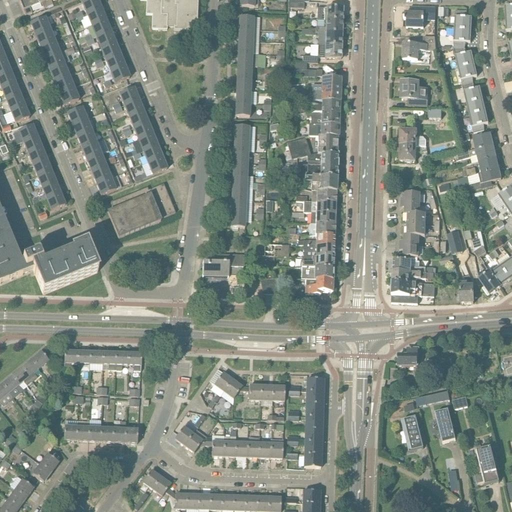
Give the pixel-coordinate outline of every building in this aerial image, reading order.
[(43,10),(48,8),(44,0),(24,0),(19,2),(25,17),(32,14),(30,9),(41,4),(43,10)] [(86,16),(101,10),(96,0),(91,0),(82,4),(86,16)] [(151,31),(167,31),(167,28),(174,29),(173,32),(196,33),(197,0),(140,0),(140,1),(146,2),(146,16),(152,16),(151,31)] [(257,0),(240,0),(240,9),(258,9),(257,0)] [(435,9),(410,8),(410,14),(404,14),(404,22),(406,22),(406,29),(423,30),(423,22),(435,22),(435,9)] [(324,22),(342,23),(343,10),(317,9),(317,14),(316,21),(324,22)] [(91,27),(105,22),(101,10),(86,16),(91,27)] [(454,31),(471,31),(472,19),(467,19),(466,13),(455,12),(454,31)] [(35,37),(50,31),(45,19),(30,25),(35,37)] [(239,31),(253,32),(253,19),(239,19),(239,31)] [(96,39),(110,33),(105,22),(91,27),(96,39)] [(316,34),(318,34),(342,35),(342,23),(324,22),(324,28),(316,28),(316,31),(316,34)] [(40,49),(55,43),(50,31),(35,37),(40,49)] [(238,43),(257,44),(258,32),(253,32),(239,31),(238,43)] [(453,51),(464,49),(466,44),(470,44),(471,31),(454,31),(453,48),(440,49),(440,51),(453,50),(453,51)] [(101,50),(115,45),(110,33),(96,39),(101,50)] [(318,47),(341,48),(342,35),(318,34),(318,47)] [(403,62),(418,63),(419,53),(427,54),(427,53),(436,53),(434,39),(423,38),(423,46),(403,45),(403,62)] [(45,60),(59,55),(55,43),(40,49),(45,60)] [(238,56),(257,57),(257,44),(238,43),(238,56)] [(105,62),(120,56),(115,45),(101,50),(105,62)] [(318,47),(317,58),(317,59),(318,59),(324,60),(341,61),(341,48),(318,47)] [(458,70),(474,66),(471,53),(466,55),(464,49),(453,51),(455,57),(458,70)] [(50,72),(64,66),(59,55),(45,60),(50,72)] [(110,74),(124,68),(120,56),(105,62),(110,74)] [(237,68),(251,69),(256,69),(257,57),(238,56),(237,68)] [(5,62),(0,64),(0,77),(10,74),(5,62)] [(54,84),(69,78),(64,66),(50,72),(54,84)] [(462,87),(473,85),(472,79),(477,78),(474,66),(458,70),(461,82),(462,87)] [(124,68),(110,74),(115,85),(129,80),(124,68)] [(237,81),(251,81),(251,69),(237,68),(237,81)] [(315,78),(316,72),(306,71),(294,70),(294,77),(315,79),(315,78)] [(0,88),(1,91),(15,85),(10,74),(0,77),(0,88)] [(59,96),(74,90),(69,78),(54,84),(59,96)] [(312,100),(339,101),(340,80),(321,80),(321,87),(312,87),(312,100)] [(236,93),(250,94),(254,94),(255,81),(251,81),(237,81),(236,93)] [(417,84),(417,81),(409,81),(409,84),(402,84),(401,101),(409,101),(409,107),(421,108),(421,107),(426,107),(426,101),(423,101),(423,85),(419,85),(419,84),(417,84)] [(5,102),(20,97),(15,85),(1,91),(5,102)] [(466,105),(482,101),(479,89),(475,90),(473,85),(462,87),(463,92),(463,93),(466,105)] [(74,90),(59,96),(64,108),(79,102),(74,90)] [(124,107),(138,101),(133,90),(119,96),(124,107)] [(236,106),(250,106),(250,94),(236,93),(236,106)] [(10,114),(24,108),(20,97),(5,102),(10,114)] [(307,114),(339,116),(339,101),(312,100),(312,103),(321,103),(321,108),(307,108),(307,114)] [(129,119),(143,113),(138,101),(124,107),(129,119)] [(469,117),(485,113),(482,101),(466,105),(469,117)] [(250,106),(236,106),(235,118),(249,119),(250,106)] [(462,113),(461,112),(460,111),(459,106),(458,107),(453,108),(454,112),(457,112),(456,112),(457,114),(458,116),(460,116),(461,115),(462,113)] [(24,108),(10,114),(15,125),(29,120),(24,108)] [(72,127),(87,121),(93,118),(92,117),(97,115),(95,109),(89,112),(89,111),(83,113),(82,109),(67,115),(72,127)] [(452,122),(453,122),(452,113),(441,113),(428,112),(428,120),(440,121),(440,123),(452,123),(452,122)] [(133,130),(148,125),(143,113),(129,119),(133,130)] [(485,113),(469,117),(472,129),(473,135),(484,132),(484,126),(488,125),(485,113)] [(321,126),(338,126),(339,116),(307,114),(300,115),(301,121),(306,120),(321,121),(321,126)] [(77,139),(91,133),(87,121),(72,127),(77,139)] [(138,142),(152,136),(148,125),(133,130),(138,142)] [(4,135),(11,132),(9,126),(2,129),(4,135)] [(338,126),(321,126),(320,127),(309,126),(308,138),(316,138),(338,139),(338,126)] [(32,127),(18,132),(23,144),(37,138),(32,127)] [(234,141),(248,141),(249,129),(235,128),(234,141)] [(400,147),(426,148),(426,142),(423,138),(417,138),(417,132),(401,132),(400,147)] [(82,151),(96,145),(91,133),(77,139),(82,151)] [(475,151),(493,147),(490,135),(472,140),(475,151)] [(143,154),(157,148),(152,136),(138,142),(143,154)] [(459,144),(470,142),(469,136),(458,138),(459,144)] [(27,155),(41,150),(37,138),(23,144),(27,155)] [(337,157),(338,139),(316,138),(316,156),(320,157),(320,156),(337,157)] [(300,160),(310,157),(305,140),(287,145),(289,153),(283,154),(286,163),(291,162),(300,160)] [(234,153),(248,154),(248,141),(234,141),(234,153)] [(86,162),(101,156),(96,145),(82,151),(86,162)] [(426,148),(400,147),(399,163),(405,163),(405,164),(412,165),(412,164),(416,164),(417,154),(427,154),(426,148)] [(472,164),(496,158),(493,147),(475,151),(462,155),(455,156),(456,163),(470,159),(472,164)] [(148,165),(162,159),(157,148),(143,154),(148,165)] [(41,150),(27,155),(32,167),(46,161),(41,150)] [(233,166),(247,167),(248,154),(234,153),(233,166)] [(91,174),(106,168),(101,156),(86,162),(91,174)] [(296,178),(336,180),(337,157),(320,156),(320,157),(316,156),(315,163),(308,163),(307,167),(296,167),(296,178)] [(481,176),(499,171),(496,158),(472,164),(472,165),(478,163),(481,176)] [(20,172),(24,171),(19,159),(15,161),(20,172)] [(162,159),(148,165),(152,177),(167,171),(162,159)] [(37,178),(51,173),(46,161),(32,167),(37,178)] [(124,176),(128,174),(123,162),(119,164),(124,176)] [(233,179),(247,179),(247,167),(233,166),(233,179)] [(96,186),(111,180),(106,168),(91,174),(96,186)] [(462,175),(464,180),(468,179),(477,177),(475,170),(466,172),(462,175)] [(468,179),(470,187),(480,185),(481,186),(483,186),(501,181),(499,171),(481,176),(477,177),(468,179)] [(41,190),(55,184),(51,173),(37,178),(41,190)] [(311,193),(336,194),(336,180),(296,178),(296,179),(293,179),(293,184),(311,184),(311,193)] [(232,191),(246,192),(247,179),(233,179),(232,191)] [(460,190),(470,187),(468,179),(464,180),(458,181),(460,190)] [(111,180),(96,186),(101,198),(116,192),(111,180)] [(46,201),(60,196),(55,184),(41,190),(46,201)] [(118,240),(160,223),(160,221),(175,214),(163,185),(148,192),(147,189),(110,204),(113,212),(108,214),(118,240)] [(497,197),(504,207),(511,202),(511,188),(497,197)] [(231,204),(245,205),(246,192),(232,191),(231,204)] [(310,204),(335,205),(336,194),(311,193),(311,204),(310,204)] [(402,205),(419,206),(420,195),(406,194),(406,201),(402,200),(402,205)] [(60,196),(46,201),(51,213),(65,207),(60,196)] [(231,217),(245,217),(245,205),(231,204),(231,217)] [(311,215),(335,215),(335,205),(310,204),(310,215),(311,215)] [(290,205),(290,213),(298,213),(298,205),(290,205)] [(405,216),(426,217),(426,215),(419,215),(419,206),(402,205),(402,210),(405,210),(405,216)] [(32,255),(27,257),(19,260),(0,212),(0,285),(33,272),(43,296),(97,274),(86,247),(72,253),(72,254),(43,266),(39,256),(33,258),(32,255)] [(40,222),(48,219),(45,213),(38,216),(40,222)] [(310,225),(334,226),(335,215),(311,215),(310,225)] [(404,226),(426,227),(426,217),(405,216),(404,226)] [(245,217),(231,217),(230,229),(232,229),(232,231),(237,232),(238,230),(244,230),(245,217)] [(316,238),(334,238),(334,226),(310,225),(310,237),(316,238)] [(404,237),(419,238),(419,237),(426,237),(426,227),(404,226),(404,237)] [(451,254),(460,251),(455,234),(446,236),(451,254)] [(400,248),(419,249),(419,238),(404,237),(404,243),(400,243),(400,248)] [(303,247),(334,249),(334,238),(316,238),(316,243),(298,242),(298,247),(303,247)] [(264,258),(269,258),(289,258),(289,247),(265,246),(264,258)] [(303,258),(333,260),(334,249),(303,247),(303,258)] [(419,249),(400,248),(399,252),(403,252),(403,258),(418,259),(419,254),(425,255),(426,250),(419,249)] [(478,260),(486,254),(483,248),(474,254),(478,260)] [(202,279),(228,280),(228,276),(244,277),(244,257),(216,256),(216,265),(202,264),(202,279)] [(440,266),(453,264),(452,257),(439,260),(440,266)] [(257,268),(268,269),(269,258),(264,258),(255,258),(257,268)] [(302,270),(333,271),(333,260),(303,258),(303,264),(302,264),(302,270)] [(511,281),(511,279),(511,261),(511,260),(501,267),(511,281)] [(393,273),(433,275),(433,270),(411,269),(412,263),(393,262),(393,273)] [(501,288),(511,281),(501,267),(491,274),(501,288)] [(305,282),(333,282),(333,271),(302,270),(301,282),(305,282)] [(501,288),(491,274),(489,271),(482,275),(483,277),(478,280),(489,297),(501,289),(500,288),(501,288)] [(392,284),(422,286),(422,284),(416,284),(416,280),(434,281),(434,275),(433,275),(393,273),(392,284)] [(263,296),(275,296),(276,281),(274,281),(260,280),(263,296)] [(333,282),(305,282),(305,297),(321,297),(321,294),(332,295),(333,282)] [(422,286),(392,284),(392,305),(418,306),(418,298),(434,299),(435,286),(422,286)] [(467,284),(460,284),(460,305),(473,305),(473,287),(467,287),(467,284)] [(202,301),(228,302),(228,294),(202,293),(202,301)] [(397,368),(408,369),(418,369),(418,350),(407,350),(407,357),(398,357),(397,368)] [(71,365),(77,366),(77,354),(64,353),(64,365),(65,365),(64,371),(71,371),(71,365)] [(31,362),(39,371),(49,363),(41,354),(31,362)] [(77,366),(89,366),(90,354),(77,354),(77,366)] [(89,366),(102,366),(103,355),(90,354),(89,366)] [(102,372),(115,373),(115,355),(103,355),(102,366),(103,366),(102,372)] [(122,367),(128,367),(128,356),(115,355),(115,373),(122,373),(122,367)] [(141,374),(141,368),(141,356),(128,356),(128,367),(134,368),(134,373),(141,374)] [(37,379),(34,375),(39,371),(31,362),(21,370),(32,384),(37,379)] [(27,388),(32,384),(21,370),(11,378),(19,388),(24,384),(27,388)] [(214,387),(223,394),(233,382),(223,375),(214,387)] [(1,387),(9,396),(19,388),(11,378),(1,387)] [(49,384),(55,389),(58,385),(52,380),(49,384)] [(306,393),(323,394),(323,381),(307,381),(306,393)] [(223,394),(221,398),(233,406),(233,401),(239,393),(245,394),(245,389),(242,389),(233,382),(223,394)] [(52,393),(55,389),(49,384),(46,389),(52,393)] [(0,403),(9,396),(1,387),(0,387),(0,403)] [(249,407),(260,408),(261,388),(249,387),(249,389),(245,389),(245,394),(249,394),(249,407)] [(272,404),(273,388),(261,388),(260,408),(272,408),(272,404)] [(272,404),(284,404),(285,389),(273,388),(272,404)] [(306,406),(323,407),(323,394),(306,393),(306,406)] [(467,398),(454,401),(456,411),(469,408),(467,398)] [(33,406),(39,410),(43,406),(37,401),(33,406)] [(36,414),(39,410),(33,406),(30,410),(36,414)] [(306,419),(322,419),(323,407),(306,406),(306,419)] [(448,412),(435,415),(442,445),(456,442),(448,412)] [(208,417),(199,428),(206,433),(214,422),(208,417)] [(305,431),(322,432),(322,419),(306,419),(305,431)] [(416,419),(401,423),(409,454),(423,450),(416,419)] [(76,443),(88,443),(89,430),(89,424),(77,423),(77,425),(76,443)] [(64,442),(76,443),(77,425),(65,424),(65,428),(64,428),(64,442)] [(112,444),(125,445),(125,431),(126,424),(120,424),(120,431),(113,431),(112,444)] [(15,431),(21,436),(24,431),(18,427),(15,431)] [(175,441),(184,448),(193,436),(183,429),(175,441)] [(88,443),(100,444),(101,430),(89,430),(88,443)] [(100,444),(112,444),(113,431),(101,430),(100,444)] [(125,445),(136,446),(137,446),(137,432),(125,431),(125,445)] [(200,447),(205,447),(204,443),(206,438),(197,431),(193,436),(184,448),(194,455),(200,447)] [(305,444),(321,445),(322,432),(305,431),(305,444)] [(47,437),(54,444),(59,440),(52,433),(47,437)] [(212,458),(223,459),(224,443),(224,436),(218,436),(218,443),(212,443),(204,443),(205,447),(212,448),(212,458)] [(7,441),(13,446),(17,441),(10,437),(7,441)] [(247,460),(259,460),(260,439),(248,438),(248,444),(247,460)] [(259,460),(271,460),(271,441),(270,441),(270,439),(260,439),(259,460)] [(10,450),(13,446),(7,441),(4,446),(10,450)] [(271,460),(282,461),(283,445),(282,445),(282,442),(271,441),(271,460)] [(223,459),(235,459),(236,444),(224,443),(223,459)] [(15,448),(21,453),(24,449),(18,444),(15,448)] [(235,459),(247,460),(248,444),(236,444),(235,459)] [(304,457),(321,457),(321,445),(305,444),(304,457)] [(491,447),(477,451),(486,487),(500,483),(491,447)] [(18,457),(21,453),(15,448),(12,453),(18,457)] [(36,464),(40,467),(51,474),(58,464),(47,456),(47,457),(43,454),(36,464)] [(304,457),(304,469),(321,470),(321,457),(304,457)] [(1,467),(7,471),(10,467),(5,462),(1,467)] [(51,474),(40,467),(33,477),(44,485),(51,474)] [(458,471),(450,472),(452,491),(459,491),(458,471)] [(143,484),(152,491),(161,479),(151,472),(143,484)] [(169,497),(172,494),(168,491),(171,487),(161,479),(152,491),(162,499),(160,502),(164,505),(169,497)] [(15,492),(26,500),(33,490),(22,482),(15,492)] [(8,502),(19,510),(26,500),(15,492),(8,502)] [(303,505),(319,506),(320,493),(303,493),(303,505)] [(175,511),(186,511),(187,497),(175,496),(172,494),(169,497),(175,502),(175,511)] [(145,495),(139,502),(142,505),(148,497),(145,495)] [(186,511),(190,511),(198,511),(199,497),(187,497),(186,511)] [(198,511),(209,511),(210,497),(199,497),(198,511)] [(209,511),(221,511),(222,498),(210,497),(209,511)] [(221,511),(233,511),(234,498),(222,498),(221,511)] [(233,511),(245,511),(246,499),(234,498),(233,511)] [(245,511),(256,511),(257,499),(246,499),(245,511)] [(256,511),(268,511),(269,499),(257,499),(256,511)] [(269,499),(268,511),(280,511),(281,500),(269,499)] [(0,511),(17,511),(19,510),(8,502),(0,511)] [(137,511),(141,508),(142,505),(139,502),(134,510),(137,511),(136,511),(137,511)]
